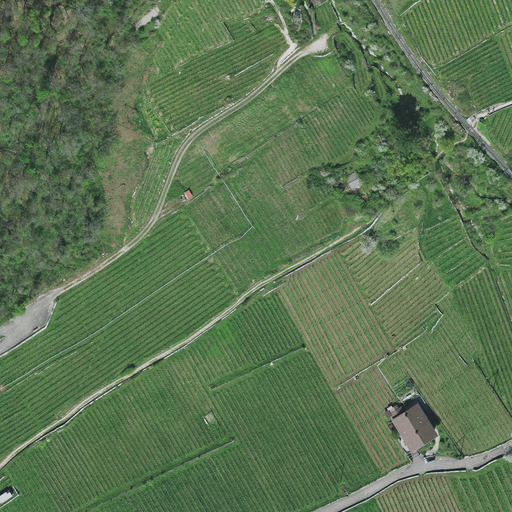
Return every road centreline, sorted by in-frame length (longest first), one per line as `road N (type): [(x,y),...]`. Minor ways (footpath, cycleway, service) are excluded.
road 1 (track): [(0,465),(85,400),(353,233)]
road 2 (track): [(33,311),(140,235),(197,130),(248,100),(316,42)]
road 3 (residential): [(511,445),(474,463),(409,471),(327,511)]
road 4 (trunk): [(136,0),(0,88)]
